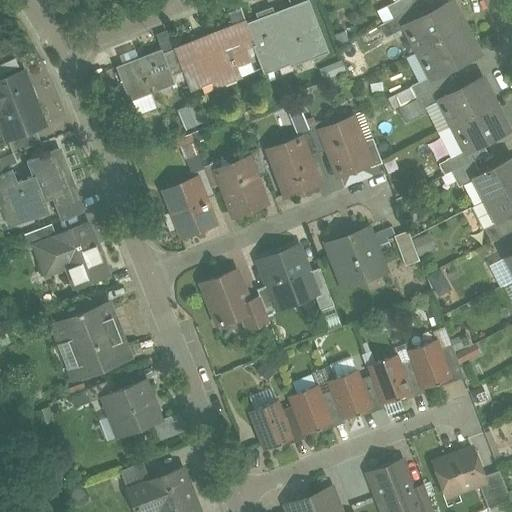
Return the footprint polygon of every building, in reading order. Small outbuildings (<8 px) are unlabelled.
[(398,0),(395,2),(388,6),(394,18),(416,7),(429,0),(398,0)] [(422,17),(408,24),(410,26),(414,35),(412,36),(413,40),(416,39),(421,50),(464,28),(450,2),(422,17)] [(308,3),(274,16),(275,18),(264,23),(262,20),(249,26),(255,43),(266,72),(291,62),(292,64),(326,50),(308,3)] [(394,18),(381,25),(387,37),(410,26),(408,24),(422,17),(416,7),(394,18)] [(247,21),(236,25),(245,47),(255,43),(249,26),(247,21)] [(209,38),(198,42),(197,40),(175,48),(184,71),(191,90),(221,79),(222,83),(241,76),(236,64),(249,59),(245,47),(236,25),(209,36),(209,38)] [(464,28),(421,50),(428,63),(425,65),(428,69),(429,68),(433,75),(434,76),(448,69),(477,54),(464,28)] [(175,48),(163,53),(171,76),(184,71),(175,48)] [(161,49),(117,66),(130,100),(174,83),(171,76),(163,53),(161,49)] [(433,75),(412,87),(418,98),(452,80),(453,79),(448,69),(434,76),(433,75)] [(23,71),(0,80),(0,108),(11,138),(35,128),(36,130),(45,126),(35,102),(33,103),(26,87),(28,86),(23,71)] [(482,79),(458,91),(442,99),(447,108),(445,110),(446,113),(449,112),(455,124),(494,104),(482,79)] [(452,80),(418,98),(413,101),(419,112),(442,99),(458,91),(452,80)] [(177,109),(186,129),(200,123),(192,103),(177,109)] [(494,104),(455,124),(467,148),(468,149),(483,141),(507,129),(494,104)] [(362,142),(353,119),(324,130),(323,130),(330,148),(340,173),(370,162),(372,167),(383,163),(373,138),(362,142)] [(324,130),(321,121),(309,125),(310,129),(319,153),(330,148),(323,130),(324,130)] [(11,138),(7,139),(13,153),(41,142),(36,130),(35,128),(11,138)] [(310,129),(297,134),(300,141),(301,141),(309,160),(320,155),(319,153),(310,129)] [(300,141),(272,152),(288,194),(318,183),(309,160),(301,141),(300,141)] [(483,141),(468,149),(467,148),(448,158),(453,170),(488,152),(483,141)] [(268,175),(258,149),(245,154),(248,160),(249,160),(257,179),(268,175)] [(58,150),(27,162),(32,176),(18,182),(14,171),(0,175),(0,199),(3,206),(14,202),(22,223),(57,209),(55,206),(76,198),(58,150)] [(511,156),(474,176),(486,200),(511,186),(511,156)] [(248,160),(219,171),(236,213),(265,202),(257,179),(249,160),(248,160)] [(205,168),(193,173),(196,179),(204,198),(215,194),(205,168)] [(196,179),(167,191),(184,234),(214,222),(204,198),(196,179)] [(511,186),(486,200),(497,222),(497,223),(511,215),(511,186)] [(76,198),(55,206),(57,209),(61,220),(84,212),(78,197),(76,198)] [(486,200),(474,205),(485,228),(497,222),(486,200)] [(511,215),(497,223),(497,222),(485,228),(492,242),(511,231),(511,215)] [(56,235),(34,243),(35,246),(46,274),(67,266),(75,287),(107,274),(88,223),(56,235)] [(51,224),(21,236),(26,250),(35,246),(34,243),(56,235),(51,224)] [(369,230),(332,244),(347,281),(383,267),(369,230)] [(409,232),(398,236),(408,261),(419,257),(409,232)] [(297,246),(261,260),(270,285),(280,309),(314,295),(316,294),(308,273),(297,246)] [(426,274),(436,296),(452,289),(442,267),(426,274)] [(335,306),(320,268),(308,273),(316,294),(314,295),(321,311),(335,306)] [(236,269),(203,282),(219,324),(252,312),(252,311),(248,300),(236,269)] [(270,285),(258,290),(260,295),(268,313),(280,309),(270,285)] [(260,295),(248,300),(252,311),(252,312),(257,326),(270,321),(268,313),(260,295)] [(107,302),(84,312),(83,310),(78,311),(79,313),(54,322),(62,343),(68,341),(77,363),(71,366),(76,378),(129,357),(107,302)] [(436,339),(409,349),(413,359),(424,387),(424,388),(440,382),(439,381),(451,377),(440,349),(436,339)] [(463,372),(452,344),(440,349),(451,377),(463,372)] [(397,354),(369,364),(373,374),(384,402),(384,403),(400,397),(411,392),(400,364),(397,354)] [(413,359),(400,364),(411,392),(424,387),(413,359)] [(357,369),(330,379),(333,389),(344,417),(345,418),(360,412),(372,407),(361,379),(357,369)] [(373,374),(361,379),(371,407),(384,402),(373,374)] [(112,379),(87,388),(93,401),(104,397),(103,395),(117,390),(112,379)] [(117,390),(103,395),(104,397),(111,416),(116,414),(123,433),(159,419),(158,417),(158,418),(151,400),(143,380),(117,390)] [(317,384),(290,394),(294,405),(305,432),(305,433),(320,427),(332,422),(321,394),(317,384)] [(69,388),(75,405),(84,402),(78,385),(69,388)] [(333,389),(321,394),(332,422),(344,417),(333,389)] [(278,399),(250,410),(265,448),(281,442),(292,438),(281,409),(278,399)] [(294,405),(281,409),(292,437),(305,432),(294,405)] [(156,440),(184,429),(178,413),(150,424),(156,440)] [(474,448),(434,462),(445,490),(456,485),(458,490),(479,482),(486,479),(484,475),(474,448)] [(144,461),(122,469),(129,488),(151,479),(144,461)] [(402,462),(372,474),(386,511),(401,511),(417,506),(418,505),(411,488),(402,462)] [(151,479),(129,488),(138,511),(141,511),(157,505),(159,511),(199,511),(182,467),(151,479)] [(500,470),(484,475),(486,479),(479,482),(489,507),(511,498),(500,470)] [(426,511),(435,509),(425,483),(411,488),(418,505),(417,506),(419,511),(426,511)] [(341,511),(333,491),(289,509),(290,511),(341,511)] [(511,511),(511,501),(511,498),(489,507),(490,511),(511,511)]
